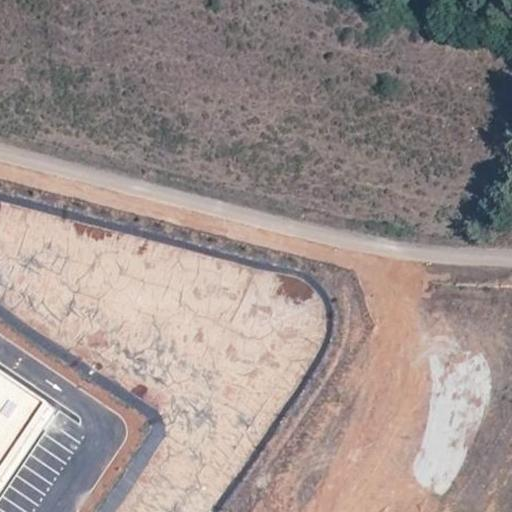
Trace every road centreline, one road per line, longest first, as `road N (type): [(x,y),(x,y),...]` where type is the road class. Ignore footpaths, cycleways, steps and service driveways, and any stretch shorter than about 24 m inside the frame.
road 1 (unclassified): [(0,152),(371,246)]
road 2 (unclassified): [(326,511),(389,418),(398,341),(371,246)]
road 3 (unclassified): [(371,246),(511,256)]
